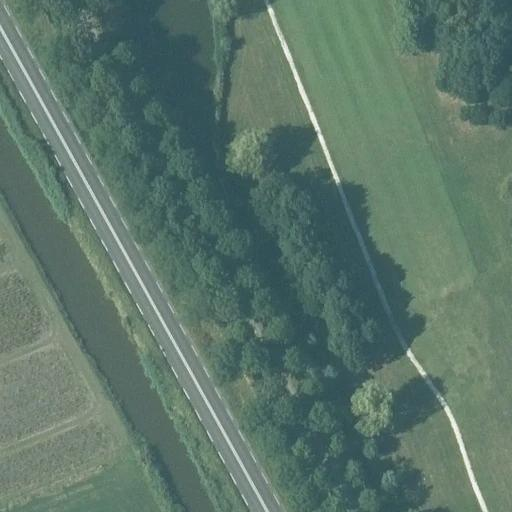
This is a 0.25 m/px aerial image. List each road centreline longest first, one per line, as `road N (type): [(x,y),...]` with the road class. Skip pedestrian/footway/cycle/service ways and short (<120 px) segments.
road 1 (unclassified): [(361,511),(79,0)]
road 2 (primary): [(272,511),(0,20)]
